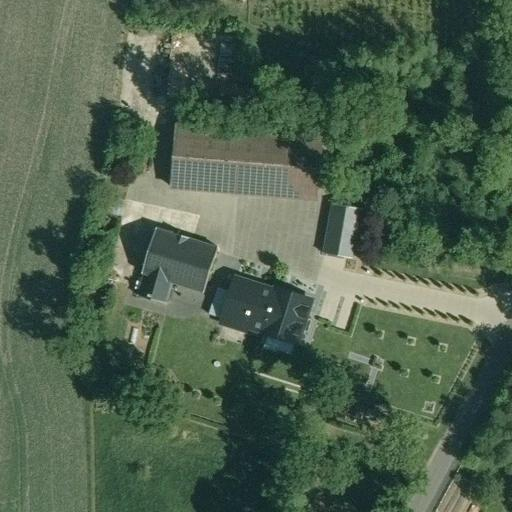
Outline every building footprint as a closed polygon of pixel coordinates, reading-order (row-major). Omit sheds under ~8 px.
[(294,142),(183,132),(181,147),(178,184),(290,193),(291,180),(292,178),(293,155),(294,142)] [(305,156),(293,155),(292,178),(304,179),(305,156)] [(348,212),(326,208),(318,253),(340,257),(348,212)] [(217,247),(158,228),(144,273),(146,274),(141,289),(121,283),(101,354),(151,367),(174,283),(203,292),(204,290),(238,300),(254,305),(267,263),(218,247),(217,247)] [(238,300),(204,290),(203,292),(186,345),(236,361),(254,305),(238,300)] [(364,302),(353,300),(351,312),(361,313),(364,302)]
